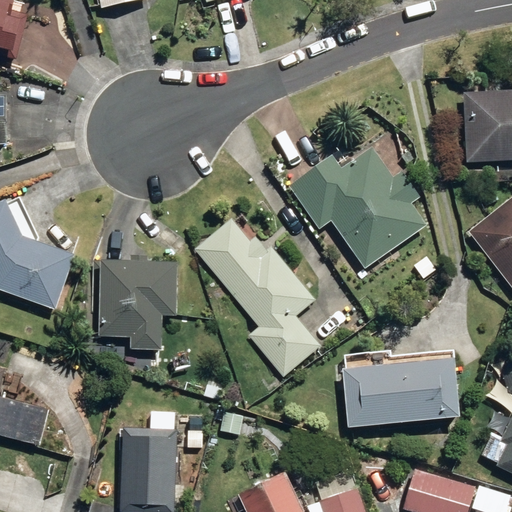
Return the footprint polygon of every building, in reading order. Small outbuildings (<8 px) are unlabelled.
[(0,0),(0,51),(1,52),(2,49),(12,52),(22,15),(5,10),(7,0),(0,0)] [(93,0),(95,9),(138,0),(93,0)] [(511,91),(459,93),(461,162),(511,160),(511,91)] [(326,220),(361,268),(419,226),(404,203),(412,197),(393,171),(386,176),(364,147),(333,169),(323,156),(283,185),(315,229),(326,220)] [(477,192),(485,206),(497,200),(490,186),(477,192)] [(511,204),(505,195),(461,230),(509,292),(511,290),(511,204)] [(0,293),(44,309),(63,257),(12,239),(0,213),(0,293)] [(245,336),(279,376),(315,346),(290,316),(308,300),(263,247),(259,250),(248,238),(243,241),(224,219),(189,248),(255,327),(245,336)] [(93,310),(93,338),(124,337),(124,350),(155,350),(155,316),(167,315),(166,264),(141,264),(142,255),(125,255),(126,261),(89,262),(90,310),(93,310)] [(0,358),(7,361),(11,345),(0,341),(0,358)] [(491,467),(511,476),(511,355),(502,360),(495,376),(502,392),(511,396),(511,401),(495,439),(485,435),(476,456),(493,464),(491,467)] [(336,371),(341,428),(449,418),(444,360),(336,371)] [(216,391),(202,387),(199,398),(214,402),(216,391)] [(242,413),(219,411),(216,433),(239,435),(242,413)] [(113,511),(115,511),(166,511),(166,429),(114,428),(113,511)] [(397,509),(408,511),(462,511),(470,487),(410,468),(397,509)] [(363,476),(375,511),(387,511),(394,509),(380,470),(363,476)] [(232,495),(240,511),(295,511),(277,473),(232,495)] [(474,507),(489,511),(507,511),(511,498),(511,493),(482,484),(474,507)] [(314,500),(317,511),(359,511),(351,488),(314,500)]
